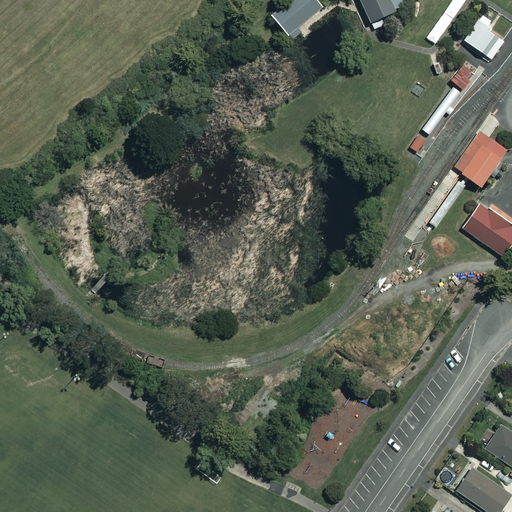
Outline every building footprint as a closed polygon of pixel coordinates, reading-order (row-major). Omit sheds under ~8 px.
[(321,5),(316,0),(286,0),(268,15),(285,35),(321,5)] [(398,12),(392,0),(358,0),(370,25),(398,12)] [(489,58),(502,41),(487,30),(493,22),(481,13),(462,39),(489,58)] [(453,109),(449,106),(472,74),(461,66),(450,81),(454,83),(420,129),(428,134),(444,113),(448,116),(453,109)] [(489,112),(477,130),(489,138),(501,121),(489,112)] [(494,142),(478,131),(453,167),(469,178),(481,186),(501,157),(506,150),(494,142)] [(511,223),(476,197),(456,224),(499,255),(511,236),(511,223)] [(511,430),(500,423),(486,446),(511,462),(511,430)] [(511,490),(473,466),(458,489),(492,511),(500,511),(511,494),(511,490)]
